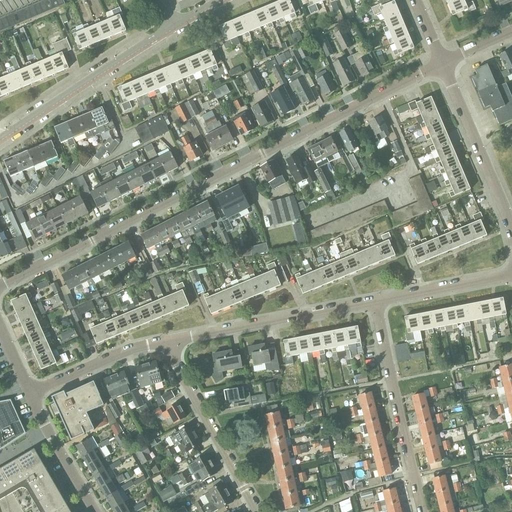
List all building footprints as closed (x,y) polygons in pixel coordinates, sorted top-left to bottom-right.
[(62,0),(45,0),(39,3),(43,14),(48,12),(65,5),(62,0)] [(283,19),(290,16),(291,20),(296,18),(288,0),(284,0),(276,3),(283,19)] [(322,2),(320,0),(307,0),(310,7),(307,8),(310,15),(318,12),(315,5),(322,2)] [(320,0),(322,2),(327,0),(328,0),(333,9),(337,7),(334,0),(320,0)] [(381,14),(384,20),(399,14),(394,2),(391,3),(389,0),(382,0),(380,1),(382,7),(379,8),(378,5),(371,8),(374,17),(381,14)] [(463,0),(459,0),(447,5),(452,17),(467,11),(468,13),(476,10),(473,2),(465,5),(463,0)] [(33,6),(37,17),(43,14),(39,3),(33,6)] [(271,24),(278,21),(280,24),(284,23),(283,19),(276,3),(265,8),(271,24)] [(27,8),(32,19),(37,17),(33,6),(27,8)] [(32,19),(27,8),(21,10),(26,22),(32,19)] [(108,21),(114,36),(126,31),(120,17),(122,15),(119,8),(111,11),(114,18),(108,21)] [(260,29),(267,26),(268,29),(273,27),(271,24),(265,8),(253,13),(260,29)] [(26,22),(21,10),(16,13),(21,24),(26,22)] [(21,24),(16,13),(11,15),(15,26),(21,24)] [(248,33),(255,30),(257,34),(261,32),(260,29),(253,13),(242,18),(248,33)] [(404,26),(399,14),(384,20),(387,28),(383,29),(384,34),(389,32),(404,26)] [(15,26),(11,15),(6,17),(10,28),(15,26)] [(10,28),(6,17),(0,19),(5,31),(10,28)] [(242,18),(230,23),(236,38),(244,35),(245,39),(250,37),(248,33),(242,18)] [(114,36),(108,21),(101,24),(99,20),(94,22),(96,26),(103,41),(114,36)] [(236,38),(230,23),(218,27),(225,42),(222,43),(225,50),(233,47),(230,41),(236,38)] [(96,26),(89,29),(87,25),(83,27),(84,31),(85,31),(91,46),(103,41),(96,26)] [(393,43),(393,44),(409,37),(404,26),(389,32),(391,39),(387,41),(389,45),(393,43)] [(85,31),(84,31),(78,34),(76,30),(71,31),(73,36),(79,51),(91,46),(85,31)] [(343,30),(334,34),(342,52),(352,47),(343,30)] [(295,44),(302,41),(299,34),(291,37),(293,42),(295,44)] [(325,35),(318,38),(326,58),(333,55),(325,35)] [(409,37),(393,44),(396,50),(392,52),(394,57),(413,49),(409,37)] [(50,59),(56,74),(68,69),(62,54),(71,51),(66,39),(52,45),(57,56),(50,59)] [(308,56),(304,47),(298,50),(302,59),(308,56)] [(307,74),(301,62),(294,48),(288,51),(289,52),(291,57),(301,77),(307,74)] [(204,70),(205,70),(211,68),(213,72),(217,70),(209,51),(198,55),(204,70)] [(362,51),(352,56),(356,64),(362,77),(373,71),(366,58),(362,51)] [(289,52),(279,57),(282,62),(291,57),(289,52)] [(511,75),(511,54),(511,52),(505,55),(504,54),(501,55),(501,57),(500,57),(506,71),(501,73),(504,79),(511,75)] [(198,55),(187,60),(193,75),(200,72),(203,80),(207,78),(206,75),(205,70),(204,70),(198,55)] [(56,74),(50,59),(43,62),(41,58),(37,60),(38,64),(39,64),(45,79),(56,74)] [(332,64),(337,73),(343,86),(354,81),(343,58),(332,64)] [(27,68),(20,71),(19,67),(18,67),(15,59),(10,60),(14,69),(16,73),(22,88),(34,84),(27,68)] [(187,60),(175,65),(182,80),(189,77),(190,81),(192,85),(196,83),(194,79),(195,79),(193,75),(187,60)] [(39,64),(38,64),(32,66),(30,62),(25,64),(27,68),(34,84),(45,79),(39,64)] [(175,65),(164,70),(170,85),(177,82),(178,86),(179,86),(181,91),(185,89),(183,84),(182,80),(175,65)] [(277,66),(272,69),(281,86),(286,84),(277,66)] [(511,98),(506,84),(497,88),(497,85),(496,86),(487,66),(475,71),(477,76),(471,79),(484,109),(490,107),(492,112),(493,112),(499,126),(511,120),(511,98)] [(170,85),(164,70),(152,75),(159,90),(165,87),(167,91),(169,96),(174,94),(172,89),(170,85)] [(246,75),(255,92),(256,94),(263,90),(253,71),(246,75)] [(16,73),(9,76),(7,72),(2,74),(4,78),(11,93),(22,88),(16,73)] [(325,72),(315,76),(318,81),(317,81),(324,96),(335,90),(328,76),(327,76),(325,72)] [(152,75),(140,79),(147,95),(154,92),(156,96),(158,100),(162,98),(160,94),(158,90),(159,90),(152,75)] [(4,78),(0,79),(0,97),(11,93),(4,78)] [(149,99),(147,95),(140,79),(129,84),(136,99),(138,103),(144,100),(144,101),(145,101),(146,105),(151,103),(149,99)] [(303,79),(292,84),(303,106),(314,101),(303,79)] [(221,86),(218,81),(210,84),(213,89),(221,86)] [(129,102),(136,99),(129,84),(118,89),(124,104),(121,105),(124,112),(125,112),(132,109),(129,102)] [(275,105),(277,103),(284,116),(294,110),(287,97),(283,89),(270,96),(275,105)] [(418,109),(421,116),(436,110),(431,98),(416,105),(415,102),(408,105),(411,112),(418,109)] [(184,104),(191,119),(198,115),(191,100),(184,104)] [(239,100),(234,103),(238,110),(243,107),(239,100)] [(264,103),(252,109),(261,127),(273,120),(264,103)] [(181,124),(191,119),(183,104),(174,109),(181,124)] [(102,109),(90,114),(96,129),(103,127),(105,132),(114,128),(112,122),(108,124),(102,109)] [(441,122),(436,110),(421,116),(424,123),(420,125),(422,130),(426,128),(441,122)] [(211,111),(206,114),(223,146),(232,141),(225,126),(222,127),(220,122),(217,123),(214,117),(211,111)] [(232,118),(235,122),(242,136),(243,135),(245,136),(248,135),(248,133),(253,131),(249,123),(250,122),(247,116),(246,116),(244,112),(232,118)] [(78,119),(85,134),(87,140),(93,138),(93,137),(99,134),(96,129),(90,114),(78,119)] [(213,151),(223,146),(206,114),(201,116),(204,122),(207,128),(204,129),(207,135),(205,136),(213,151)] [(122,119),(126,128),(131,125),(127,116),(122,119)] [(161,116),(146,123),(154,140),(169,132),(161,116)] [(374,144),(384,139),(389,137),(386,131),(387,131),(381,118),(369,124),(371,128),(367,130),(374,144)] [(78,119),(66,124),(73,139),(85,134),(78,119)] [(431,139),(446,133),(441,122),(426,128),(429,135),(425,137),(427,141),(431,140),(431,139)] [(73,139),(66,124),(54,128),(61,144),(73,139)] [(137,135),(148,129),(145,124),(135,129),(137,135)] [(412,127),(414,133),(422,130),(420,125),(420,124),(412,127)] [(140,140),(151,135),(148,129),(137,135),(140,140)] [(349,130),(339,135),(348,153),(358,148),(349,130)] [(436,151),(451,144),(446,133),(431,139),(431,140),(434,146),(430,148),(432,153),(436,151)] [(151,135),(140,140),(143,146),(153,140),(151,135)] [(186,137),(181,140),(177,142),(184,157),(188,156),(191,162),(202,157),(195,144),(191,146),(186,137)] [(331,139),(320,145),(328,163),(333,160),(332,157),(337,155),(339,160),(344,170),(350,167),(345,157),(340,147),(336,149),(331,139)] [(114,140),(107,150),(106,152),(110,155),(119,144),(114,140)] [(39,147),(46,163),(58,158),(51,142),(39,147)] [(395,154),(401,152),(396,142),(391,144),(395,154)] [(437,164),(441,163),(441,162),(456,156),(451,144),(436,151),(439,158),(435,160),(437,164)] [(151,145),(144,149),(147,154),(154,150),(151,145)] [(318,168),(328,163),(320,145),(309,151),(316,165),(318,168)] [(106,152),(107,150),(102,146),(94,157),(99,161),(106,152)] [(27,152),(34,168),(36,171),(47,166),(46,163),(39,147),(27,152)] [(16,157),(22,173),(34,168),(27,152),(16,157)] [(128,156),(131,162),(138,158),(136,153),(128,156)] [(87,154),(80,163),(79,165),(84,169),(92,157),(87,154)] [(159,159),(167,174),(178,169),(170,154),(159,159)] [(352,155),(347,157),(357,177),(363,175),(352,155)] [(131,162),(128,156),(121,160),(124,165),(131,162)] [(456,156),(441,162),(441,163),(444,169),(440,171),(442,175),(446,174),(461,167),(456,156)] [(22,173),(16,157),(4,162),(10,178),(22,173)] [(288,169),(291,177),(295,185),(305,180),(307,185),(314,181),(308,168),(303,170),(297,157),(286,162),(289,169),(288,169)] [(159,159),(147,165),(155,180),(167,174),(159,159)] [(79,165),(80,163),(75,160),(67,171),(72,175),(79,165)] [(424,164),(426,169),(437,164),(435,160),(424,164)] [(266,178),(265,180),(267,182),(268,182),(273,191),(276,189),(285,184),(274,162),(261,169),(266,178)] [(106,168),(108,173),(116,170),(113,164),(106,168)] [(147,165),(136,171),(144,186),(155,180),(147,165)] [(53,177),(52,179),(57,182),(65,171),(60,167),(53,177)] [(461,167),(446,174),(449,181),(445,183),(447,187),(451,186),(451,185),(466,179),(461,167)] [(108,173),(106,168),(99,171),(101,177),(108,173)] [(320,169),(314,172),(325,194),(330,191),(320,169)] [(132,191),(144,186),(136,171),(125,176),(132,191)] [(45,188),(52,179),(53,177),(49,174),(40,185),(45,188)] [(88,189),(82,176),(77,179),(83,191),(88,189)] [(125,176),(113,182),(121,197),(132,191),(125,176)] [(408,181),(411,187),(422,182),(420,176),(408,181)] [(76,179),(71,182),(78,194),(82,192),(76,179)] [(451,185),(451,186),(454,192),(450,194),(452,198),(471,190),(466,179),(451,185)] [(33,181),(25,192),(30,196),(38,185),(33,181)] [(113,182),(102,188),(110,203),(121,197),(113,182)] [(424,187),(422,182),(411,187),(413,192),(424,187)] [(22,197),(25,192),(14,184),(11,189),(22,197)] [(432,184),(426,186),(429,193),(435,191),(432,184)] [(249,208),(239,187),(228,192),(238,213),(249,208)] [(413,192),(415,198),(427,193),(424,187),(413,192)] [(110,203),(102,188),(90,194),(98,209),(110,203)] [(325,194),(329,202),(334,199),(330,191),(325,194)] [(227,218),(238,213),(228,192),(217,197),(227,218)] [(415,198),(418,203),(434,210),(433,208),(431,203),(427,193),(415,198)] [(48,196),(40,200),(42,204),(50,200),(48,196)] [(69,203),(77,219),(85,215),(86,217),(89,216),(80,198),(69,203)] [(272,227),(301,219),(293,198),(267,205),(272,227)] [(11,212),(6,201),(1,203),(7,214),(11,212)] [(38,201),(30,205),(32,209),(40,205),(38,201)] [(384,202),(377,204),(382,216),(389,213),(384,202)] [(78,221),(77,219),(69,203),(59,209),(67,225),(75,220),(76,222),(78,221)] [(207,203),(196,209),(202,222),(214,216),(207,203)] [(417,217),(434,210),(418,203),(412,206),(417,217)] [(382,216),(377,204),(373,206),(377,217),(382,216)] [(373,206),(368,208),(372,219),(377,217),(373,206)] [(412,206),(406,208),(411,219),(417,217),(412,206)] [(372,219),(368,208),(363,210),(368,221),(372,219)] [(401,210),(406,221),(411,219),(406,208),(401,210)] [(68,226),(67,225),(59,209),(48,214),(56,230),(64,226),(65,228),(68,226)] [(202,222),(196,209),(185,214),(191,227),(197,238),(202,236),(196,225),(202,222)] [(447,209),(441,211),(443,217),(449,214),(447,209)] [(20,210),(15,213),(20,225),(26,223),(20,210)] [(363,210),(357,213),(362,224),(368,221),(363,210)] [(401,210),(395,213),(400,224),(406,221),(401,210)] [(12,226),(16,224),(11,212),(7,214),(12,226)] [(356,226),(362,224),(357,213),(352,215),(356,226)] [(395,213),(390,215),(395,226),(400,224),(395,213)] [(469,226),(475,241),(487,236),(481,222),(484,221),(481,213),(473,216),(476,223),(469,226)] [(57,232),(56,230),(48,214),(38,220),(45,235),(53,231),(54,233),(57,232)] [(185,230),(191,227),(185,214),(174,220),(180,233),(186,244),(191,241),(185,230)] [(352,215),(347,217),(351,228),(356,226),(352,215)] [(346,230),(351,228),(347,217),(341,219),(346,230)] [(341,219),(336,221),(341,232),(346,230),(341,219)] [(46,237),(45,235),(38,220),(27,225),(26,225),(34,241),(35,241),(43,237),(44,238),(46,237)] [(180,233),(174,220),(163,225),(170,238),(180,233)] [(336,221),(331,223),(335,235),(341,232),(336,221)] [(331,223),(325,226),(330,237),(335,235),(331,223)] [(12,226),(17,238),(22,236),(16,224),(12,226)] [(163,225),(152,231),(159,244),(170,238),(163,225)] [(475,241),(469,226),(462,229),(460,225),(456,227),(457,231),(464,246),(475,241)] [(323,239),(330,237),(325,226),(319,228),(323,239)] [(319,228),(313,231),(318,242),(323,239),(319,228)] [(464,246),(457,231),(450,234),(449,230),(444,232),(446,236),(452,251),(464,246)] [(159,244),(152,231),(141,236),(148,249),(154,246),(160,257),(164,255),(162,249),(159,244)] [(312,244),(318,242),(313,231),(308,233),(312,244)] [(226,233),(220,235),(224,245),(230,243),(226,233)] [(384,243),(377,246),(383,262),(395,257),(389,242),(392,241),(389,233),(381,237),(384,243)] [(452,251),(446,236),(439,238),(437,235),(433,236),(434,240),(441,256),(452,251)] [(17,252),(27,248),(22,236),(17,238),(12,240),(17,252)] [(434,240),(427,243),(426,239),(421,241),(423,245),(429,260),(441,256),(434,240)] [(128,243),(117,249),(125,263),(136,258),(128,243)] [(0,259),(9,256),(3,244),(0,245),(0,259)] [(423,245),(416,248),(414,244),(409,246),(417,265),(429,260),(423,245)] [(372,266),(383,262),(377,246),(370,249),(368,245),(364,247),(366,251),(365,251),(372,266)] [(125,263),(117,249),(106,254),(114,269),(125,263)] [(352,252),(352,250),(340,255),(342,261),(343,260),(349,276),(360,271),(357,262),(352,252)] [(352,252),(357,262),(360,271),(372,266),(365,251),(359,254),(357,250),(352,252)] [(212,262),(221,258),(218,252),(209,256),(212,262)] [(283,253),(276,255),(281,267),(288,264),(283,253)] [(106,254),(95,260),(103,274),(114,269),(106,254)] [(84,265),(92,280),(103,274),(95,260),(84,265)] [(349,276),(343,260),(342,261),(335,263),(334,260),(329,261),(337,281),(349,276)] [(326,285),(337,281),(329,261),(318,266),(319,270),(326,285)] [(156,262),(151,264),(155,274),(161,271),(156,262)] [(146,263),(140,266),(146,278),(151,275),(146,263)] [(224,265),(226,271),(232,269),(230,263),(224,265)] [(262,276),(269,291),(280,286),(274,271),(277,270),(274,263),(266,266),(269,273),(262,276)] [(84,265),(73,271),(81,286),(92,280),(84,265)] [(308,275),(314,290),(326,285),(319,270),(312,273),(311,269),(306,271),(308,275)] [(188,273),(193,285),(201,282),(196,270),(188,273)] [(83,289),(81,286),(73,271),(62,276),(70,291),(75,288),(77,292),(83,289)] [(314,290),(308,275),(301,278),(299,274),(295,276),(303,295),(314,290)] [(251,280),(257,296),(269,291),(262,276),(256,279),(254,275),(249,277),(251,280)] [(257,296),(251,280),(244,283),(242,279),(238,281),(239,285),(246,301),(257,296)] [(171,296),(177,311),(189,306),(183,292),(185,290),(182,283),(174,286),(177,293),(171,296)] [(228,290),(234,305),(246,301),(239,285),(233,288),(231,284),(226,286),(228,290)] [(215,291),(216,295),(223,310),(234,305),(228,290),(221,293),(219,289),(215,291)] [(31,306),(30,306),(28,300),(32,298),(29,293),(10,302),(15,313),(31,306)] [(53,297),(57,305),(65,301),(62,293),(53,297)] [(223,310),(216,295),(209,298),(208,294),(203,296),(211,315),(223,310)] [(70,295),(65,298),(70,309),(75,307),(70,295)] [(160,301),(166,316),(177,311),(171,296),(164,299),(162,295),(157,297),(159,301),(160,301)] [(501,321),(506,320),(506,315),(503,299),(490,302),(493,318),(501,316),(501,321)] [(148,305),(154,321),(166,316),(160,301),(159,301),(152,304),(150,300),(145,302),(147,306),(148,305)] [(85,306),(86,309),(90,311),(95,309),(91,301),(84,304),(85,306)] [(490,302),(488,302),(478,304),(481,320),(488,319),(489,323),(490,327),(495,326),(494,322),(493,318),(490,302)] [(481,320),(478,304),(466,306),(469,322),(476,321),(477,325),(482,324),(481,320)] [(20,325),(36,318),(33,311),(37,309),(34,305),(30,306),(31,306),(15,313),(20,325)] [(137,310),(143,326),(154,321),(148,305),(147,306),(140,309),(139,305),(134,307),(136,310),(137,310)] [(469,322),(466,306),(454,309),(457,325),(464,323),(465,327),(470,326),(469,322)] [(63,307),(57,309),(60,317),(66,314),(63,307)] [(77,309),(71,312),(76,323),(82,320),(77,309)] [(454,309),(442,311),(444,323),(444,327),(452,326),(453,330),(458,329),(457,325),(454,309)] [(131,330),(143,326),(137,310),(136,310),(129,313),(127,310),(123,311),(124,315),(125,315),(131,330)] [(445,331),(444,327),(444,323),(442,311),(429,313),(432,329),(439,328),(440,332),(445,331)] [(429,313),(417,316),(420,332),(427,330),(428,334),(433,333),(432,329),(429,313)] [(125,315),(124,315),(117,318),(116,314),(111,316),(113,320),(114,320),(120,335),(131,330),(125,315)] [(40,316),(36,318),(20,325),(26,336),(41,329),(38,323),(42,321),(40,316)] [(420,332),(417,316),(404,318),(408,334),(405,335),(406,342),(414,341),(412,333),(420,332)] [(114,320),(113,320),(106,323),(104,319),(100,321),(102,325),(108,340),(120,335),(114,320)] [(102,325),(95,328),(93,324),(89,326),(97,345),(108,340),(102,325)] [(357,327),(350,329),(345,330),(348,346),(356,344),(357,349),(361,348),(357,327)] [(41,329),(26,336),(31,347),(46,341),(43,334),(47,332),(45,328),(41,329)] [(75,335),(73,329),(68,331),(60,335),(63,340),(70,337),(75,335)] [(348,346),(345,330),(333,332),(336,348),(343,347),(344,351),(345,361),(350,360),(349,350),(348,346)] [(323,351),(324,351),(331,349),(332,353),(333,361),(338,360),(336,353),(337,353),(336,348),(333,332),(321,335),(323,351)] [(323,351),(321,335),(308,337),(311,353),(312,353),(319,352),(320,356),(319,356),(320,361),(321,364),(326,363),(325,355),(324,351),(323,351)] [(296,339),(299,356),(307,354),(308,358),(307,358),(308,365),(313,364),(312,358),(313,357),(312,353),(311,353),(308,337),(296,339)] [(36,359),(51,352),(48,345),(52,344),(50,339),(46,341),(31,347),(36,359)] [(296,339),(283,342),(286,357),(284,358),(285,365),(286,369),(293,368),(293,364),(292,357),(299,356),(296,339)] [(265,364),(266,370),(279,371),(275,351),(266,352),(264,346),(248,349),(249,356),(252,356),(254,366),(265,364)] [(51,352),(36,359),(41,371),(56,364),(57,367),(64,364),(61,356),(54,359),(51,352)] [(213,355),(214,362),(213,363),(212,363),(211,363),(210,364),(210,365),(209,366),(209,367),(209,368),(208,369),(208,370),(209,371),(209,372),(216,384),(223,380),(221,373),(242,369),(240,357),(233,359),(231,352),(213,355)] [(155,363),(145,365),(151,386),(161,383),(155,363)] [(151,386),(145,365),(136,368),(141,389),(151,386)] [(511,365),(499,369),(503,382),(511,380),(511,365)] [(123,373),(114,377),(122,396),(130,393),(128,388),(129,387),(123,373)] [(357,384),(368,382),(367,376),(356,378),(357,384)] [(114,400),(122,396),(114,377),(104,381),(110,395),(111,395),(114,400)] [(511,394),(511,380),(503,382),(506,396),(511,394)] [(64,393),(61,394),(52,398),(55,405),(52,407),(55,414),(59,413),(71,441),(85,435),(84,435),(94,430),(87,415),(89,415),(88,413),(103,406),(99,396),(94,383),(71,393),(72,394),(66,397),(64,393)] [(268,396),(275,395),(273,384),(266,385),(268,396)] [(249,394),(244,395),(243,388),(224,392),(225,402),(230,401),(231,403),(233,403),(234,409),(251,405),(249,394)] [(137,411),(144,407),(137,390),(130,393),(131,394),(130,394),(137,411)] [(164,403),(174,398),(171,392),(161,398),(164,403)] [(362,410),(374,407),(371,394),(359,397),(362,410)] [(427,408),(424,394),(412,397),(415,411),(427,408)] [(303,401),(305,412),(313,410),(311,399),(303,401)] [(0,436),(1,443),(2,446),(24,434),(23,432),(10,402),(9,402),(0,403),(0,436)] [(113,403),(107,406),(115,419),(121,416),(113,403)] [(154,410),(150,403),(144,406),(148,413),(154,410)] [(168,412),(162,415),(165,420),(170,418),(174,425),(186,418),(178,405),(167,411),(168,412)] [(374,407),(362,410),(366,424),(378,421),(374,407)] [(162,413),(159,408),(149,414),(151,419),(162,413)] [(427,408),(415,411),(419,424),(431,421),(427,408)] [(310,420),(322,417),(320,411),(318,412),(308,414),(310,420)] [(268,429),(282,426),(279,413),(265,416),(268,429)] [(378,421),(366,424),(369,437),(381,434),(378,421)] [(431,421),(419,424),(422,438),(434,435),(431,421)] [(122,433),(117,424),(113,426),(110,428),(115,437),(119,435),(122,433)] [(285,440),(282,426),(268,429),(271,443),(285,440)] [(177,446),(196,436),(191,427),(177,434),(178,435),(173,438),(177,446)] [(328,437),(327,430),(320,431),(322,438),(328,437)] [(372,450),(384,447),(381,434),(369,437),(372,450)] [(120,435),(115,438),(114,438),(121,449),(126,446),(120,435)] [(434,435),(422,438),(425,451),(437,448),(434,435)] [(201,445),(196,436),(177,446),(181,454),(186,451),(187,452),(201,445)] [(271,443),(274,456),(288,453),(285,440),(271,443)] [(76,447),(82,458),(93,451),(87,441),(76,447)] [(93,451),(82,458),(88,468),(99,461),(105,458),(100,450),(105,447),(102,443),(97,446),(99,448),(95,450),(93,451)] [(330,452),(329,445),(321,446),(321,447),(323,454),(330,452)] [(150,455),(144,446),(134,452),(142,466),(151,461),(148,456),(150,455)] [(376,464),(388,461),(384,447),(372,450),(376,464)] [(165,452),(168,458),(175,454),(172,448),(165,452)] [(437,448),(425,451),(429,465),(441,462),(437,448)] [(0,511),(70,511),(34,450),(0,469),(0,511)] [(335,459),(342,458),(341,450),(333,452),(335,459)] [(290,466),(288,453),(274,456),(277,469),(290,466)] [(193,475),(212,465),(206,456),(193,463),(194,464),(189,467),(193,475)] [(88,468),(94,478),(105,472),(99,461),(88,468)] [(388,461),(376,464),(379,478),(391,475),(388,461)] [(216,474),(212,465),(193,475),(197,483),(184,490),(188,496),(208,485),(205,480),(216,474)] [(293,480),(290,466),(277,469),(280,483),(293,480)] [(353,480),(351,471),(341,473),(343,483),(353,480)] [(111,482),(111,481),(105,472),(94,478),(100,489),(111,482)] [(182,481),(188,478),(185,473),(179,476),(182,481)] [(100,489),(106,499),(117,493),(114,488),(126,481),(122,475),(111,481),(111,482),(100,489)] [(178,475),(170,480),(173,485),(181,481),(178,475)] [(433,480),(436,493),(448,490),(445,477),(433,480)] [(335,478),(326,480),(327,487),(336,485),(335,478)] [(280,483),(283,496),(296,493),(293,480),(280,483)] [(199,499),(201,501),(195,505),(198,510),(228,494),(222,484),(209,492),(210,493),(199,499)] [(164,502),(175,496),(171,487),(159,494),(164,502)] [(383,492),(386,505),(398,502),(395,489),(383,492)] [(451,503),(448,490),(436,493),(439,506),(451,503)] [(372,491),(362,494),(363,500),(373,498),(372,491)] [(123,503),(117,493),(106,499),(112,509),(123,503)] [(299,507),(296,493),(283,496),(286,510),(299,507)] [(232,502),(228,494),(198,510),(198,511),(212,511),(218,509),(219,510),(232,502)] [(386,505),(387,511),(400,511),(398,502),(386,505)] [(112,509),(113,511),(128,511),(123,503),(112,509)] [(453,511),(451,503),(439,506),(440,511),(453,511)]
